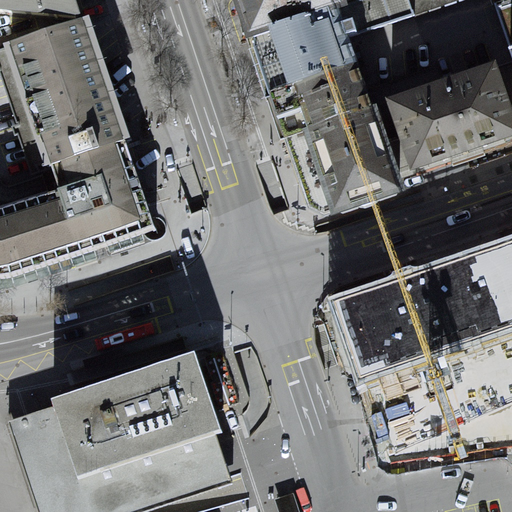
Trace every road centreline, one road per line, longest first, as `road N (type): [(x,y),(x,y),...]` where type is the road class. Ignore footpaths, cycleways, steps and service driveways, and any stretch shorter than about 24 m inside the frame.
road 1 (tertiary): [(166,0),(259,282)]
road 2 (primary): [(259,282),(54,340),(0,345)]
road 3 (primary): [(511,200),(259,282)]
road 4 (residential): [(313,443),(77,511)]
road 5 (residential): [(511,461),(350,498),(330,495)]
